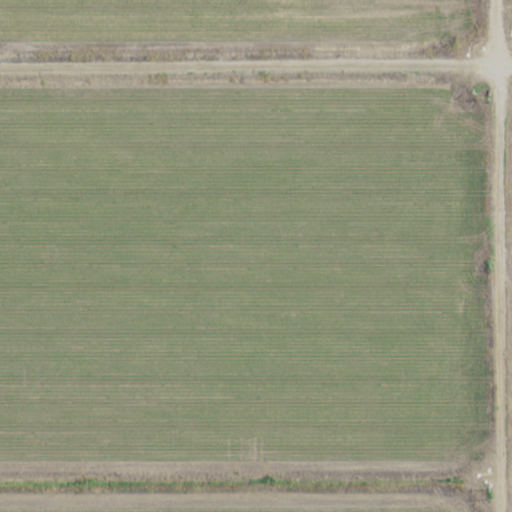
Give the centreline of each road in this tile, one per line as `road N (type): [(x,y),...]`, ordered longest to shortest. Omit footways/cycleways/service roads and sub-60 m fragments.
road 1 (track): [(0,70),(511,65)]
road 2 (track): [(496,0),(501,511)]
